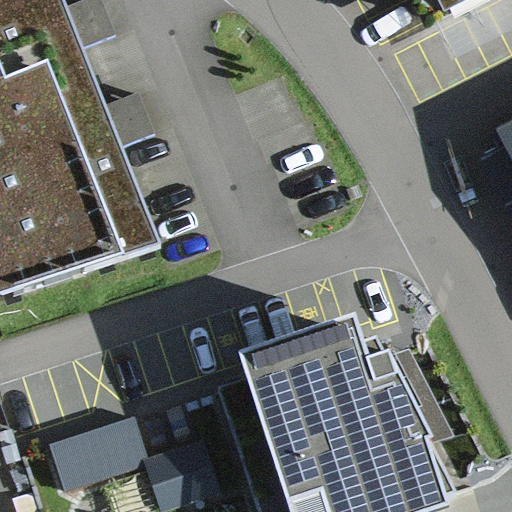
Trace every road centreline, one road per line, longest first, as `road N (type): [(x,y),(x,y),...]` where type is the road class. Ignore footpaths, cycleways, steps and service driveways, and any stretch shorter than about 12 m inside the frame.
road 1 (residential): [(422,221),(0,366)]
road 2 (residential): [(275,0),(379,128),(422,221)]
road 3 (residential): [(422,221),(511,387)]
road 4 (unknown): [(379,128),(399,75),(372,0)]
